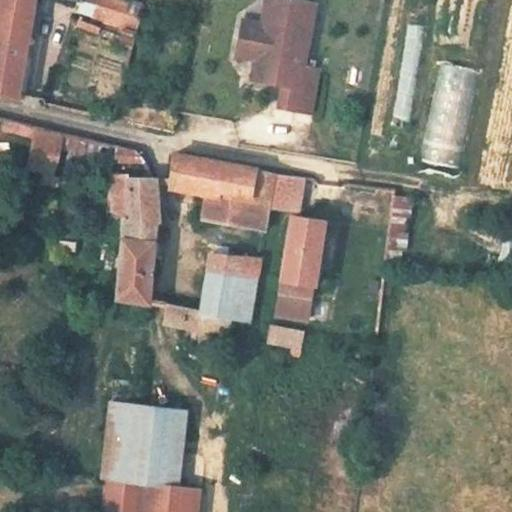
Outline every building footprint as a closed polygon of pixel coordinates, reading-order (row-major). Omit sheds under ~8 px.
[(0,0),(0,3),(32,10),(33,0),(0,0)] [(113,21),(134,25),(137,13),(123,11),(125,0),(102,0),(101,10),(114,12),(113,21)] [(312,6),(270,0),(263,0),(259,30),(248,38),(245,54),(253,65),(250,84),(272,87),(273,78),(283,79),(278,111),(310,116),(317,72),(302,70),(312,6)] [(0,95),(15,99),(32,10),(0,3),(0,95)] [(248,38),(259,30),(240,26),(234,62),(253,65),(245,54),(248,38)] [(429,110),(466,119),(478,70),(441,61),(429,110)] [(34,125),(26,164),(55,170),(63,131),(34,125)] [(428,137),(423,161),(456,168),(461,144),(428,137)] [(120,164),(149,169),(141,151),(120,145),(120,164)] [(273,188),(275,175),(177,150),(171,191),(206,196),(205,218),(267,226),(273,188)] [(275,175),(273,188),(288,192),(291,174),(275,175)] [(157,223),(161,184),(121,175),(121,183),(112,183),(108,194),(112,219),(120,222),(113,296),(145,301),(151,222),(157,223)] [(404,256),(414,196),(394,193),(384,253),(404,256)] [(323,219),(289,214),(278,296),(312,300),(323,219)] [(200,315),(231,319),(238,255),(208,251),(200,315)] [(261,259),(238,255),(231,319),(251,322),(261,259)] [(231,319),(200,315),(162,310),(159,329),(227,338),(231,319)] [(300,354),(303,334),(273,329),(270,349),(300,354)] [(114,403),(107,472),(141,475),(176,479),(183,410),(114,403)] [(134,511),(141,475),(107,472),(103,511),(134,511)]
